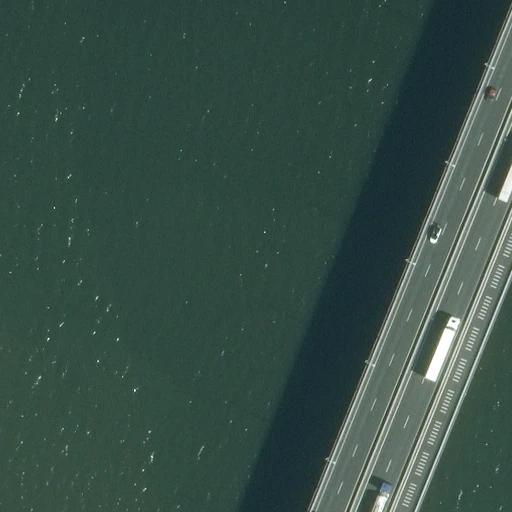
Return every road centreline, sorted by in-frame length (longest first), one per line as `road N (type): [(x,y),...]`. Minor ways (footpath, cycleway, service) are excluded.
road 1 (motorway): [(511,69),(333,511)]
road 2 (motorway): [(373,511),(511,168)]
road 3 (tertiary): [(405,511),(511,248)]
